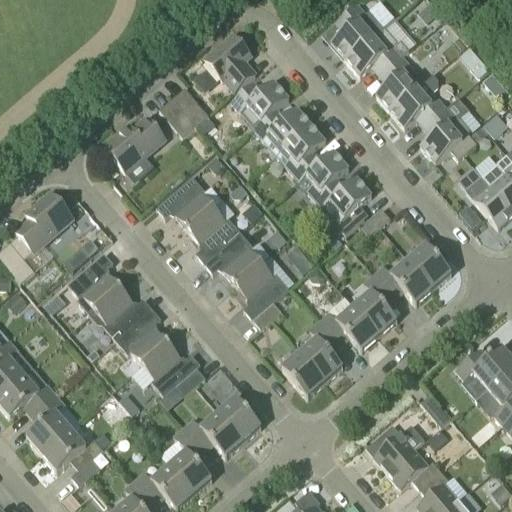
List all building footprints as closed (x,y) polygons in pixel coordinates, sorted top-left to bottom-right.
[(426,28),(437,19),(429,10),(418,19),(426,28)] [(345,66),(372,43),(383,34),(368,16),(365,19),(357,11),(338,27),(346,36),(331,49),(345,66)] [(383,34),(372,43),(345,66),(360,83),(375,70),(383,79),(402,62),(401,62),(408,56),(400,47),(397,49),(383,34)] [(205,66),(222,86),(223,84),(235,98),(255,81),(243,68),(251,61),(234,41),(205,66)] [(432,80),(417,94),(403,78),(410,72),(402,62),(383,79),(391,88),(375,101),(390,118),(417,94),(433,81),(432,80)] [(478,63),(467,72),(477,83),(487,74),(478,63)] [(498,86),(491,77),(483,84),(487,89),(494,90),(498,86)] [(427,131),(446,114),(432,98),(437,94),(437,86),(433,81),(417,94),(390,118),(404,135),(420,122),(427,131)] [(273,88),(258,101),(250,92),(231,108),(246,126),(253,119),(261,128),(273,118),(273,119),(288,105),(273,88)] [(184,94),(172,103),(196,131),(207,122),(184,94)] [(181,143),(196,131),(172,103),(158,115),(181,143)] [(462,124),(454,123),(446,114),(427,131),(435,140),(420,153),(435,170),(450,157),(462,147),(462,146),(469,140),(470,134),(462,124)] [(284,155),(311,131),(296,115),(281,128),(273,119),(273,118),(261,128),(254,135),(269,152),(276,146),(284,155)] [(506,132),(496,120),(484,131),(494,143),(506,132)] [(198,130),(205,139),(215,130),(208,122),(198,130)] [(103,153),(125,179),(165,145),(148,125),(133,137),(129,132),(103,153)] [(318,171),(310,162),(326,148),(311,131),(284,155),(291,164),(284,170),(299,187),(306,181),(318,171)] [(485,142),(480,136),(473,142),(478,148),(485,142)] [(477,150),(469,140),(462,146),(462,147),(450,157),(458,166),(477,150)] [(341,198),(333,188),(348,175),(333,158),(318,171),(306,181),(314,190),(307,197),(317,208),(322,214),(329,208),(341,198)] [(511,167),(506,160),(495,169),(496,170),(481,183),(490,193),(511,218),(511,167)] [(223,171),(215,162),(206,170),(214,179),(223,171)] [(172,219),(187,236),(214,214),(202,200),(205,197),(192,183),(156,214),(165,225),(172,219)] [(465,197),(474,207),(497,234),(511,221),(511,218),(490,193),(481,183),(465,197)] [(356,184),(341,198),(329,208),(337,217),(330,223),(345,241),(364,224),(356,215),(371,202),(356,184)] [(240,190),(229,200),(232,204),(239,205),(247,199),(240,190)] [(30,226),(16,238),(33,258),(73,224),(51,199),(25,220),(30,226)] [(253,208),(245,215),(254,226),(263,219),(253,208)] [(322,214),(317,208),(312,213),(317,218),(322,214)] [(214,214),(187,236),(203,254),(195,260),(204,270),(240,239),(228,225),(225,227),(214,214)] [(361,233),(369,243),(390,225),(382,215),(361,233)] [(253,253),(240,239),(204,270),(212,280),(220,274),(235,292),(261,269),(250,256),(253,253)] [(283,247),(278,241),(271,247),(276,253),(283,247)] [(342,249),(337,243),(330,249),(335,255),(342,249)] [(0,256),(0,261),(22,287),(34,278),(9,248),(0,256)] [(408,266),(433,295),(451,280),(426,251),(408,266)] [(301,259),(293,266),(305,280),(313,273),(301,259)] [(104,260),(67,291),(80,306),(82,303),(94,317),(121,294),(105,277),(113,270),(104,260)] [(373,281),(391,301),(400,294),(415,311),(433,295),(408,266),(391,281),(383,272),(373,281)] [(235,292),(250,309),(243,316),(252,326),(273,308),(289,295),(276,280),(273,283),(261,269),(235,292)] [(318,287),(323,283),(316,275),(308,282),(312,287),(318,287)] [(371,298),(354,313),(379,342),(397,327),(382,309),(391,301),(373,281),(363,290),(371,298)] [(0,296),(10,296),(10,286),(0,285),(0,296)] [(97,331),(102,331),(115,347),(152,315),(143,305),(136,312),(121,294),(94,317),(88,321),(97,331)] [(25,307),(18,299),(8,309),(15,317),(25,307)] [(56,302),(45,311),(53,320),(63,311),(56,302)] [(345,302),(329,316),(337,325),(353,312),(345,302)] [(273,308),(252,326),(261,336),(281,318),(273,308)] [(361,357),(379,342),(354,313),(337,327),(329,319),(319,327),(337,348),(346,340),(361,357)] [(142,372),(168,350),(153,332),(161,326),(152,315),(115,347),(127,361),(130,359),(142,372)] [(316,345),(299,360),(324,389),(342,373),(327,356),(337,348),(319,327),(309,336),(316,345)] [(9,347),(0,336),(0,354),(0,355),(0,354),(9,347)] [(18,357),(9,347),(0,354),(0,355),(0,354),(0,402),(24,382),(9,365),(18,357)] [(191,361),(183,367),(168,350),(142,372),(154,386),(151,388),(163,403),(176,392),(197,374),(200,371),(191,361)] [(274,364),(280,373),(296,360),(290,352),(274,364)] [(511,374),(511,365),(501,353),(484,368),(477,359),(480,356),(480,355),(455,376),(464,386),(461,389),(475,406),(488,396),(511,374)] [(91,368),(100,360),(95,354),(86,362),(91,368)] [(131,381),(142,372),(130,359),(127,361),(120,368),(131,381)] [(306,404),(324,389),(299,360),(281,375),(306,404)] [(197,374),(176,392),(184,401),(205,384),(197,374)] [(511,374),(488,396),(502,413),(493,420),(502,430),(511,421),(511,374)] [(24,382),(0,402),(0,412),(10,425),(27,410),(35,419),(56,401),(47,391),(38,399),(24,382)] [(26,443),(41,461),(70,436),(56,419),(65,411),(56,401),(35,419),(43,428),(26,443)] [(420,409),(441,433),(450,425),(429,401),(420,409)] [(218,419),(243,448),(261,433),(236,404),(218,419)] [(141,418),(137,414),(130,405),(123,411),(134,424),(141,418)] [(225,464),(243,448),(218,419),(201,434),(193,425),(183,434),(201,455),(210,447),(225,464)] [(511,421),(502,430),(511,441),(511,439),(511,421)] [(191,463),(201,455),(183,434),(173,443),(186,457),(169,472),(194,501),(211,486),(191,463)] [(426,446),(434,454),(447,443),(440,435),(426,446)] [(70,436),(41,461),(57,479),(74,464),(82,473),(92,465),(103,456),(94,445),(85,453),(70,436)] [(102,438),(94,445),(103,456),(111,449),(102,438)] [(387,480),(414,456),(400,440),(391,448),(383,439),(368,452),(376,461),(373,464),(387,480)] [(161,460),(167,469),(184,459),(178,449),(161,460)] [(411,487),(419,496),(441,477),(432,468),(428,472),(414,456),(387,480),(400,496),(411,487)] [(82,473),(71,483),(79,492),(99,475),(92,465),(82,473)] [(171,511),(180,511),(194,501),(169,472),(152,487),(144,478),(134,487),(152,507),(161,499),(171,511)] [(418,511),(451,511),(457,507),(444,491),(449,487),(441,477),(419,496),(427,505),(418,511)] [(146,511),(152,507),(134,487),(124,495),(131,504),(122,511),(146,511)]
